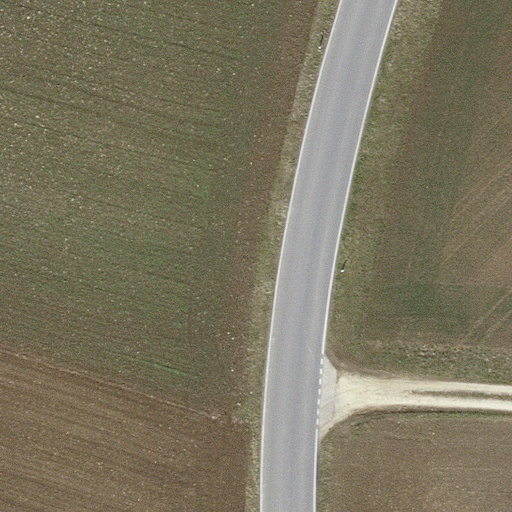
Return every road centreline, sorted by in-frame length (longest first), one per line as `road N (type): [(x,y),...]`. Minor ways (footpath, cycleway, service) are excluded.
road 1 (tertiary): [(291,511),(296,388),(320,195),(372,0)]
road 2 (track): [(296,388),(511,398)]
